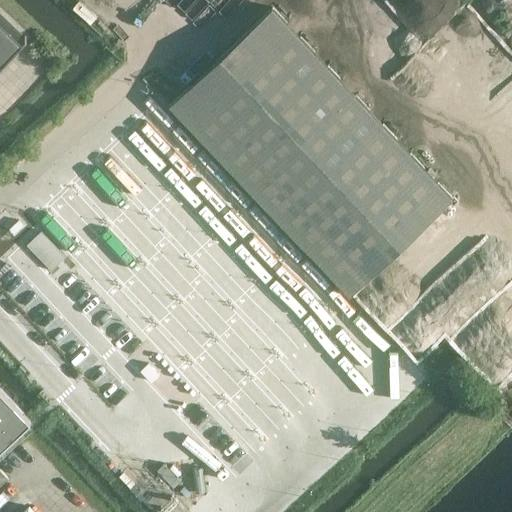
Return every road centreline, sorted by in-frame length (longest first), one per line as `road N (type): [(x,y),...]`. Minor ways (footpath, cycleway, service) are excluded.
road 1 (unknown): [(511,219),(493,209),(307,0)]
road 2 (unclassified): [(0,197),(135,68)]
